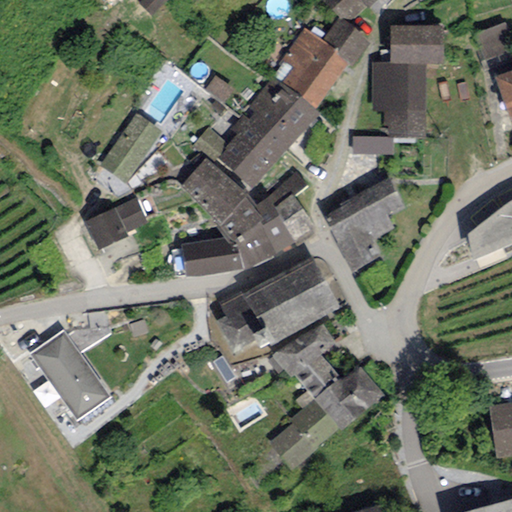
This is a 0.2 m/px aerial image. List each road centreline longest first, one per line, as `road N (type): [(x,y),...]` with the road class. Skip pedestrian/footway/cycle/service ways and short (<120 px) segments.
road 1 (residential): [(323,244),(322,196),(373,46),(404,0)]
road 2 (residential): [(79,302),(239,281),(323,244)]
road 3 (tertiary): [(400,342),(416,273),(438,239),(459,209),(511,175)]
road 4 (tertiary): [(511,373),(446,380),(408,367),(400,342)]
road 5 (residential): [(323,244),(357,301),(400,342)]
